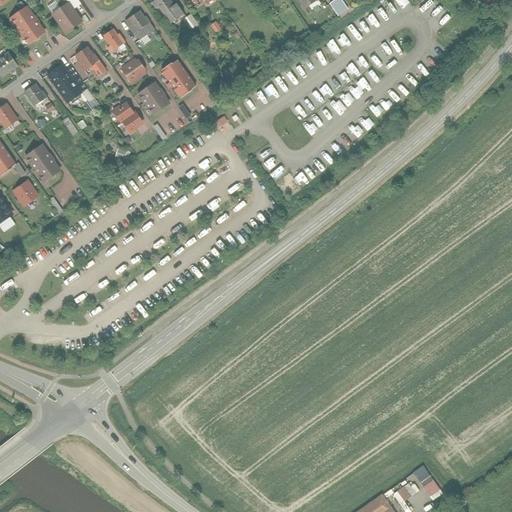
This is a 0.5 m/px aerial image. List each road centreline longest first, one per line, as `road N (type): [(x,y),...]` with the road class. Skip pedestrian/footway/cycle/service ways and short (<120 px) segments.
road 1 (secondary): [(64,409),(410,137),(511,31)]
road 2 (secondary): [(64,409),(182,511)]
road 3 (residential): [(0,83),(122,0)]
